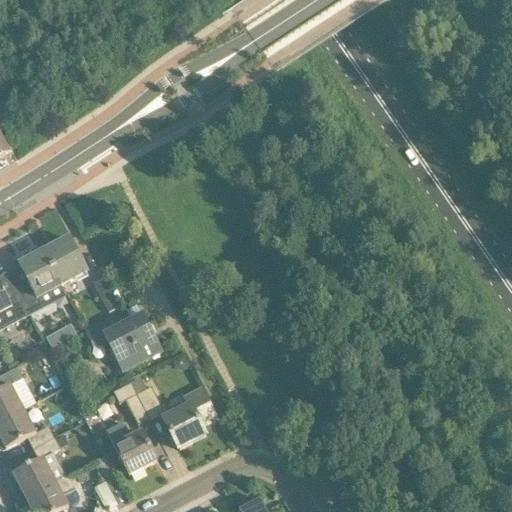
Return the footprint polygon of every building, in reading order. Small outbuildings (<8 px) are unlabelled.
[(0,163),(12,157),(0,135),(0,163)] [(44,255),(62,289),(86,276),(69,242),(44,255)] [(35,303),(62,289),(44,255),(19,268),(29,288),(17,294),(31,319),(41,314),(35,303)] [(94,286),(109,316),(120,310),(105,280),(94,286)] [(0,334),(31,319),(17,294),(6,300),(0,289),(0,334)] [(125,315),(107,324),(85,336),(93,352),(106,345),(122,375),(161,355),(142,319),(130,325),(125,315)] [(64,346),(58,335),(45,341),(51,353),(64,346)] [(6,362),(11,372),(20,368),(15,357),(6,362)] [(0,425),(24,413),(11,389),(22,382),(20,378),(17,371),(0,380),(0,390),(2,394),(0,394),(0,425)] [(131,388),(136,399),(146,394),(141,383),(131,388)] [(136,399),(131,388),(114,397),(120,408),(126,405),(138,429),(149,423),(136,399)] [(183,401),(188,410),(163,424),(179,454),(205,440),(202,433),(220,424),(202,390),(183,401)] [(163,415),(151,391),(146,394),(136,399),(149,423),(163,415)] [(33,453),(54,442),(48,431),(36,437),(24,413),(0,425),(0,442),(6,454),(27,442),(33,453)] [(157,465),(141,435),(130,441),(122,426),(106,435),(129,480),(157,465)] [(68,448),(63,439),(54,444),(59,453),(68,448)] [(66,481),(53,457),(59,453),(54,442),(33,453),(39,464),(13,478),(25,502),(66,481)] [(115,479),(105,462),(104,460),(93,467),(104,488),(116,481),(115,479)] [(66,481),(25,502),(30,511),(66,511),(68,511),(77,507),(79,500),(68,480),(66,481)] [(116,483),(98,492),(108,511),(113,511),(127,505),(116,483)] [(264,511),(260,503),(243,511),(264,511)]
